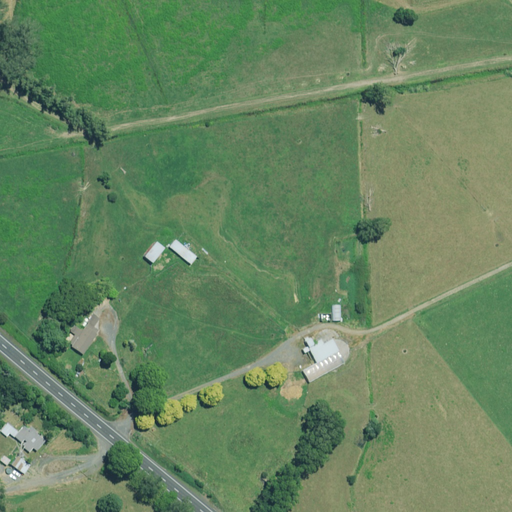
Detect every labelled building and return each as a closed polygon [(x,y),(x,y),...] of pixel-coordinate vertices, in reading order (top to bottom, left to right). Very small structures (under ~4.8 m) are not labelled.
[(195,257),(174,240),(168,247),(189,264),(195,257)] [(162,248),(154,242),(142,257),(150,263),(162,248)] [(339,305),(331,305),(332,321),(339,321),(339,305)] [(98,319),(92,315),(81,331),(72,325),(68,331),(73,335),(67,344),(82,355),(98,331),(93,327),(98,319)] [(312,344),(315,343),(313,339),(311,340),(309,337),(308,338),(307,337),(303,339),(307,347),(312,344)] [(309,351),(315,363),(337,351),(338,351),(332,339),(323,344),(321,339),(315,343),(312,344),(313,346),(308,349),(309,351)] [(315,363),(301,371),(308,384),(344,364),(337,351),(315,363)] [(18,432),(6,423),(0,431),(7,436),(9,434),(21,443),(24,440),(26,442),(23,445),(25,447),(24,448),(29,452),(32,448),(36,451),(44,441),(37,435),(38,434),(29,426),(25,431),(21,428),(18,432)] [(30,465),(16,455),(10,464),(9,463),(0,476),(0,478),(11,486),(16,479),(19,481),(30,465)] [(9,460),(3,456),(0,461),(6,465),(9,460)]
